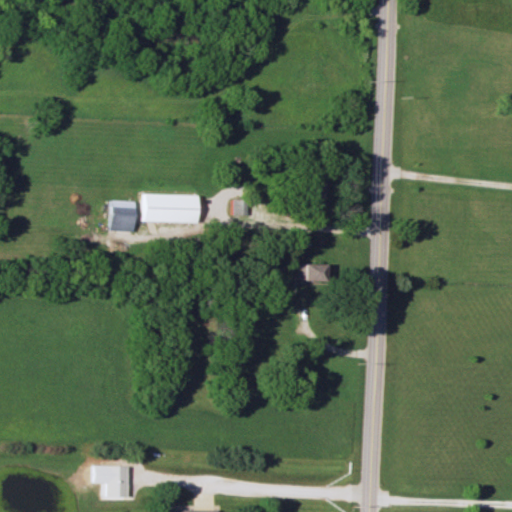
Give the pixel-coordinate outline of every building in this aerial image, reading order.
[(322,182),(304,181),(303,205),(321,206),(322,182)] [(191,221),(192,194),(139,193),(138,220),(191,221)] [(229,214),(243,214),(242,196),(228,196),(229,214)] [(129,230),(130,200),(106,199),(105,229),(129,230)] [(319,263),(298,263),(298,280),(320,280),(319,263)] [(88,482),(100,482),(100,497),(121,497),(121,465),(88,464),(88,482)]
